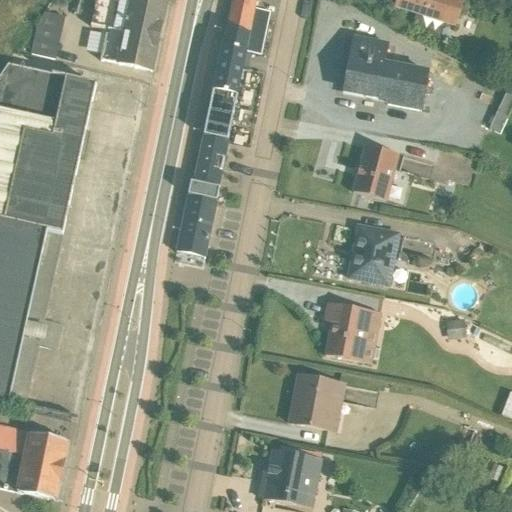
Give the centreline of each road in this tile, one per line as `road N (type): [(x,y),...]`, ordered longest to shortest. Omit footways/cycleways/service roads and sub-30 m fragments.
road 1 (residential): [(195,511),(295,0)]
road 2 (primary): [(150,224),(83,511)]
road 3 (primary): [(110,511),(138,375),(150,224)]
road 4 (primary): [(150,224),(188,47)]
